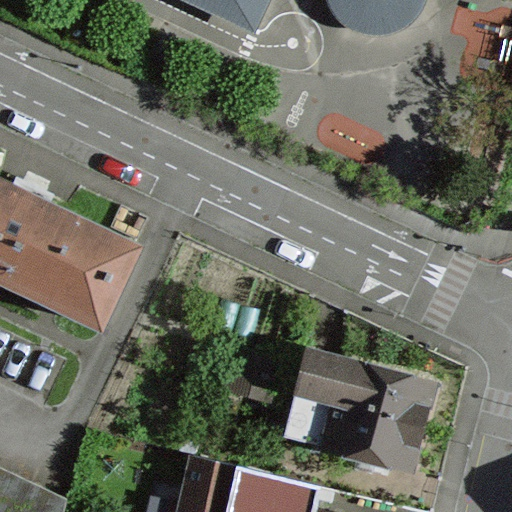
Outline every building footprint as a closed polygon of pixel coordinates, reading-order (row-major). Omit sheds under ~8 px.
[(203,0),(251,23),(261,0),(329,0),(331,4),(335,12),(346,23),(362,30),(375,31),(389,29),(393,27),(402,21),(415,4),(415,0),(203,0)] [(16,187),(0,179),(0,275),(103,324),(139,245),(46,201),(49,194),(19,180),(16,187)] [(283,435),(325,446),(332,416),(320,413),(334,357),(305,351),(283,435)] [(232,390),(252,394),(261,362),(240,356),(232,390)] [(332,416),(325,446),(325,447),(413,471),(436,384),(334,357),(320,413),(332,416)] [(227,511),(239,464),(195,454),(181,511),(227,511)] [(314,511),(315,511),(321,484),(239,464),(227,511),(314,511)] [(64,511),(67,502),(0,470),(0,511),(64,511)]
